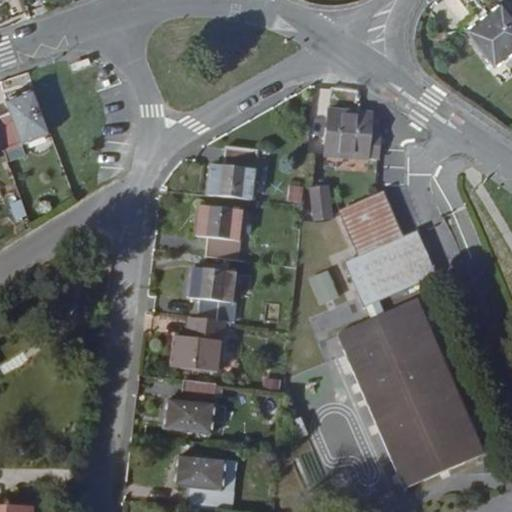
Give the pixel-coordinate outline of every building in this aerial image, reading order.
[(491,65),(511,48),(511,18),(500,2),(464,30),(491,65)] [(22,137),(51,126),(35,84),(7,95),(11,106),(0,109),(0,131),(9,155),(26,149),(22,137)] [(380,153),(382,129),(371,128),(373,110),(329,107),(326,151),(369,154),(369,152),(380,153)] [(223,163),(211,161),(207,191),(253,196),(257,145),(225,142),(223,163)] [(328,218),(328,186),(311,186),(310,218),(328,218)] [(385,189),(342,207),(362,252),(348,258),(367,301),(369,301),(375,314),(340,330),(408,484),(487,448),(420,294),(386,309),(380,294),(436,270),(418,228),(404,235),(385,189)] [(196,232),(208,233),(206,253),(239,257),(244,207),(199,203),(196,232)] [(223,319),(232,320),(237,270),(193,265),(190,294),(202,295),(199,316),(223,319)] [(328,270),(308,277),(318,305),(338,298),(328,270)] [(174,363),(219,368),(223,319),(199,316),(191,315),(189,335),(177,334),(174,363)] [(216,380),(184,377),(182,396),(171,395),(168,425),(211,429),(216,380)] [(298,437),(309,433),(303,417),(291,422),(298,437)] [(188,503),(236,508),(238,487),(223,486),(226,457),(182,452),(179,481),(190,482),(188,503)] [(226,457),(223,486),(238,487),(242,459),(226,457)]
